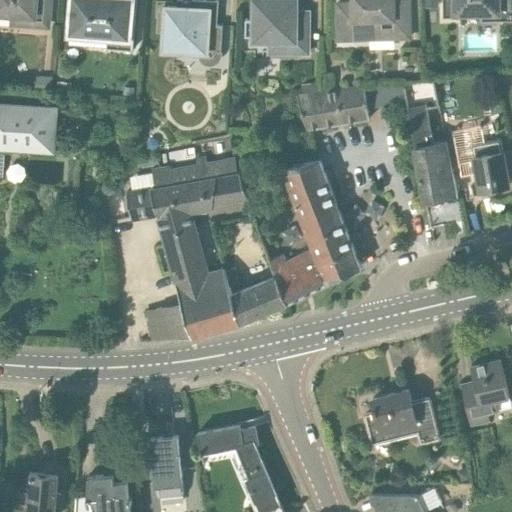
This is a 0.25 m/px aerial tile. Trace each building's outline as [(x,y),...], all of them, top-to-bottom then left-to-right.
[(9,26),(46,29),(48,0),(0,0),(0,11),(11,13),(9,26)] [(133,51),(136,12),(137,0),(72,0),(70,37),(107,40),(106,48),(133,51)] [(166,29),(165,48),(222,51),(223,25),(218,24),(219,1),(203,0),(177,0),(177,7),(167,7),(167,13),(161,13),(160,29),(166,29)] [(308,55),(309,14),(309,12),(297,11),(296,0),(253,0),(253,19),(246,19),(245,36),(251,36),(251,42),(267,42),(267,55),(308,55)] [(352,0),(352,3),(339,3),(340,42),(410,40),(408,0),(352,0)] [(511,0),(442,0),(443,17),(482,17),(482,21),(511,20),(511,0)] [(323,87),(334,87),(334,75),(323,75),(323,87)] [(367,85),(317,91),(302,92),(293,93),(308,128),(309,128),(370,118),(369,108),(407,104),(403,82),(367,86),(367,85)] [(302,84),(302,92),(317,91),(316,83),(310,83),(302,84)] [(0,98),(0,147),(56,150),(59,103),(0,98)] [(425,200),(458,194),(447,140),(433,142),(426,104),(408,107),(425,200)] [(500,139),(473,144),(480,190),(495,187),(497,191),(505,190),(505,185),(509,185),(504,152),(503,152),(500,139)] [(157,214),(181,295),(183,303),(146,311),(154,342),(192,335),(238,323),(231,295),(232,294),(231,292),(232,292),(224,267),(210,270),(193,213),(213,210),(213,206),(249,199),(244,185),(254,182),(251,171),(240,173),(237,157),(148,172),(151,188),(127,192),(132,219),(157,214)] [(310,248),(324,283),(328,281),(327,280),(361,266),(319,158),(282,165),(312,247),(310,248)] [(288,302),(324,283),(310,248),(287,260),(285,254),(269,260),(271,264),(273,263),(285,304),(288,302)] [(231,295),(238,323),(239,323),(285,304),(273,263),(271,264),(250,272),(254,283),(232,292),(231,292),(232,294),(231,295)] [(499,410),(511,406),(501,359),(471,366),(477,391),(464,394),(471,426),(490,421),(489,414),(499,411),(499,410)] [(365,414),(370,434),(372,443),(419,432),(422,443),(439,438),(429,398),(411,402),(408,390),(373,399),(376,412),(365,414)] [(254,421),(198,432),(202,451),(238,444),(251,475),(247,476),(253,489),(248,491),(257,511),(285,511),(281,503),(282,502),(276,490),(254,440),(258,440),(254,421)] [(151,447),(141,448),(142,459),(151,459),(154,486),(160,486),(161,498),(185,495),(178,435),(150,438),(151,447)] [(54,511),(58,475),(30,472),(28,490),(20,490),(18,511),(54,511)] [(132,511),(128,478),(120,479),(115,480),(114,473),(88,475),(87,496),(76,497),(75,511),(132,511)] [(375,493),(383,511),(425,511),(418,494),(375,493)]
